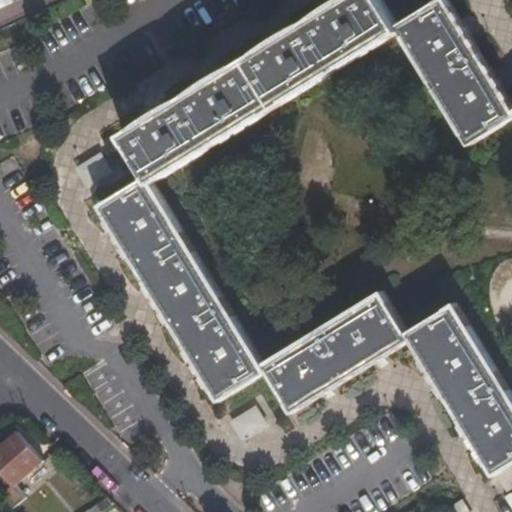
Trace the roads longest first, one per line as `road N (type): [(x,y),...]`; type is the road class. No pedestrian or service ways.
road 1 (residential): [(471,511),(420,430),(387,406),(213,511)]
road 2 (residential): [(36,408),(151,511)]
